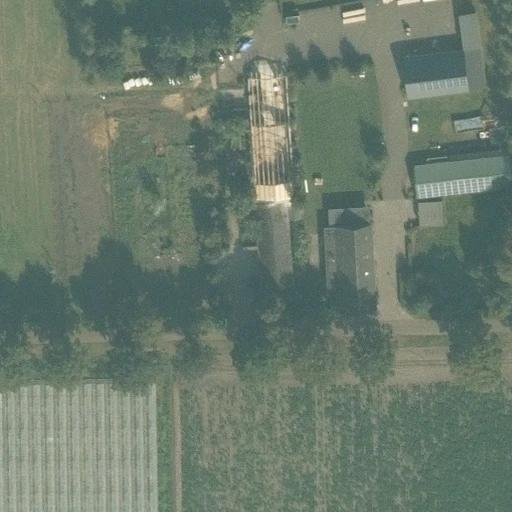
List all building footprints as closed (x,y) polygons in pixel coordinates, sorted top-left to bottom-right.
[(463,50),(481,47),(476,11),(458,13),(463,50)] [(462,50),(402,57),(407,97),(467,89),(462,50)] [(292,284),(288,216),(296,215),(294,197),(296,197),(286,69),(247,72),(262,286),(292,284)] [(249,118),(248,108),(233,109),(233,119),(249,118)] [(508,154),(414,164),(417,195),(511,185),(508,154)] [(418,199),(419,224),(442,223),(441,198),(418,199)] [(456,222),(472,234),(483,219),(467,207),(456,222)] [(336,307),(336,308),(336,309),(375,307),(374,287),(371,222),(324,225),(328,292),(336,291),(337,307),(336,307)] [(158,511),(156,379),(0,381),(0,511),(158,511)]
